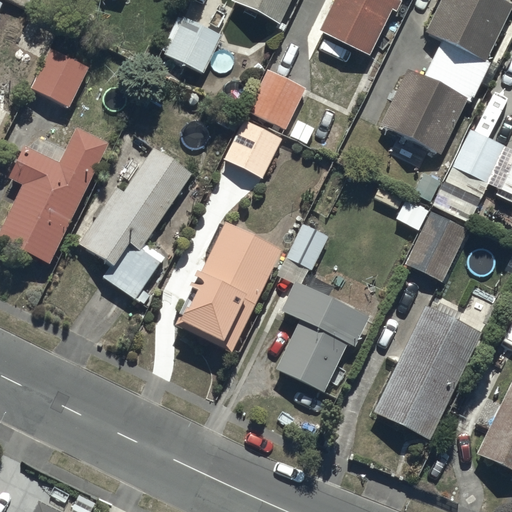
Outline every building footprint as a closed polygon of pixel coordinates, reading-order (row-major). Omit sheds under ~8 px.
[(8,0),(27,8),(30,0),(8,0)] [(278,24),(290,0),(229,0),(230,1),(278,24)] [(330,0),(317,29),(368,54),(390,10),(395,12),(400,0),(330,0)] [(486,60),(511,4),(503,0),(438,0),(424,32),(439,39),(423,74),(406,66),(378,126),(441,155),(466,101),(470,103),(489,61),(486,60)] [(162,52),(202,73),(221,35),(181,15),(162,52)] [(29,88),(67,107),(87,67),(62,54),(70,37),(57,31),(29,88)] [(245,111),(283,130),(304,88),(267,69),(245,111)] [(281,138),(242,118),(222,159),(260,179),(281,138)] [(0,224),(0,240),(48,264),(107,143),(75,127),(58,162),(23,145),(7,178),(20,184),(0,224)] [(504,146),(467,128),(449,166),(486,184),(504,146)] [(190,175),(152,148),(121,192),(116,188),(77,242),(109,265),(101,277),(142,305),(171,264),(142,243),(190,175)] [(469,193),(444,181),(432,205),(457,217),(469,193)] [(426,212),(404,199),(394,218),(417,230),(426,212)] [(403,263),(440,282),(466,229),(429,211),(403,263)] [(281,250),(224,221),(199,270),(195,268),(186,285),(190,287),(171,324),(230,353),(281,250)] [(323,392),(345,343),(353,346),(368,314),(327,296),(333,284),(310,274),(327,236),(299,224),(275,277),(291,284),(279,310),(297,318),(274,370),(323,392)] [(372,413),(428,440),(481,332),(456,320),(459,313),(438,303),(435,311),(424,305),(372,413)] [(474,454),(511,472),(511,369),(496,402),(489,398),(476,424),(486,430),(474,454)]
